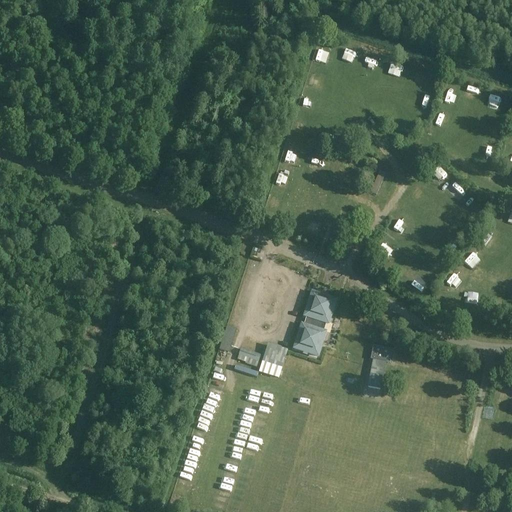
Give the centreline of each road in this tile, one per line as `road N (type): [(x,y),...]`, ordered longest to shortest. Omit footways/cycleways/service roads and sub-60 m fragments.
road 1 (track): [(60,498),(150,201),(222,0)]
road 2 (unclassified): [(248,236),(0,154)]
